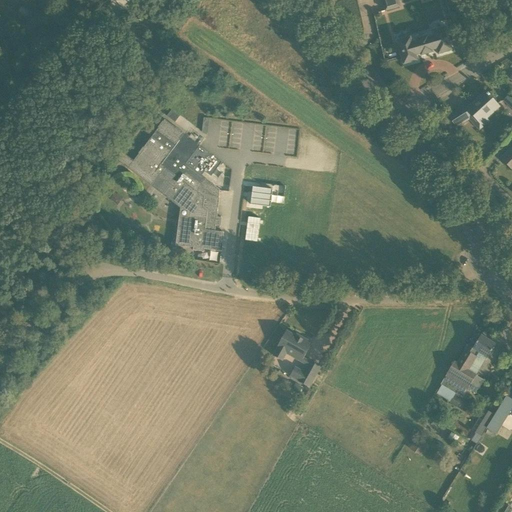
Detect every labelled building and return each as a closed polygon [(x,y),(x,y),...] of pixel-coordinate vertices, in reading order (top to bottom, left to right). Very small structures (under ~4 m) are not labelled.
[(382,0),(385,11),(401,7),(399,0),(382,0)] [(123,11),(114,21),(139,42),(145,35),(129,22),(131,19),(123,11)] [(397,42),(402,57),(404,65),(417,61),(416,55),(421,54),(421,56),(433,52),(432,51),(437,49),(439,55),(452,51),(449,41),(446,28),(432,32),(434,37),(429,39),(428,37),(417,40),(417,42),(412,43),(411,38),(397,42)] [(487,94),(486,92),(477,100),(478,102),(469,111),(465,106),(450,116),(457,127),(469,119),(477,127),(486,119),(484,117),(497,105),(489,96),(490,95),(488,93),(487,94)] [(204,252),(204,249),(222,251),(224,232),(215,230),(220,190),(186,164),(200,146),(165,119),(132,163),(155,181),(154,183),(190,210),(188,227),(178,226),(176,245),(193,247),(193,250),(204,252)] [(511,147),(501,159),(511,169),(511,147)] [(122,151),(116,159),(126,166),(131,159),(131,158),(122,152),(122,151)] [(262,207),(266,175),(253,174),(250,206),(262,207)] [(249,217),(245,240),(257,242),(258,241),(258,238),(260,224),(260,221),(261,219),(249,217)] [(302,339),(287,331),(277,348),(278,348),(273,355),(283,361),(287,354),(301,363),(304,358),(311,345),(309,343),(308,341),(304,339),(302,339)] [(496,345),(481,336),(478,341),(473,338),(469,345),(468,345),(457,362),(455,361),(441,385),(456,394),(463,398),(468,389),(476,394),(484,380),(476,376),(477,375),(469,370),(480,353),(488,358),(496,345)] [(307,366),(310,361),(304,358),(301,363),(307,366)] [(309,387),(321,367),(310,361),(307,366),(304,372),(295,367),(290,376),(299,380),(299,381),(309,387)] [(511,386),(498,409),(494,415),(487,428),(496,434),(511,408),(511,386)] [(457,395),(451,403),(459,408),(464,399),(457,395)] [(486,427),(494,415),(491,413),(485,409),(471,430),(481,436),(486,427)] [(451,432),(448,438),(455,442),(459,437),(451,432)] [(413,437),(407,447),(419,455),(426,445),(413,437)]
